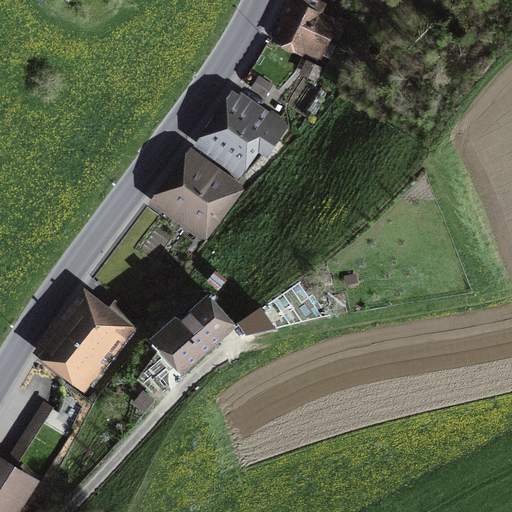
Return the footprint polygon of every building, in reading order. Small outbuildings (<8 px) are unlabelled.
[(317,55),(334,20),(319,12),(323,5),(313,0),(302,0),(284,39),(317,55)] [(234,104),(203,148),(233,170),(251,145),(264,154),(268,149),(270,151),(287,128),(260,109),(253,118),(234,104)] [(165,198),(204,227),(236,183),(198,154),(165,198)] [(232,323),(209,296),(177,325),(174,322),(157,337),(185,369),(220,337),(219,335),(232,323)] [(86,299),(46,349),(81,377),(96,359),(103,365),(132,329),(115,316),(111,320),(86,299)] [(34,428),(7,471),(28,484),(33,488),(75,423),(49,406),(34,428)] [(0,511),(9,511),(28,484),(7,471),(0,466),(0,511)]
